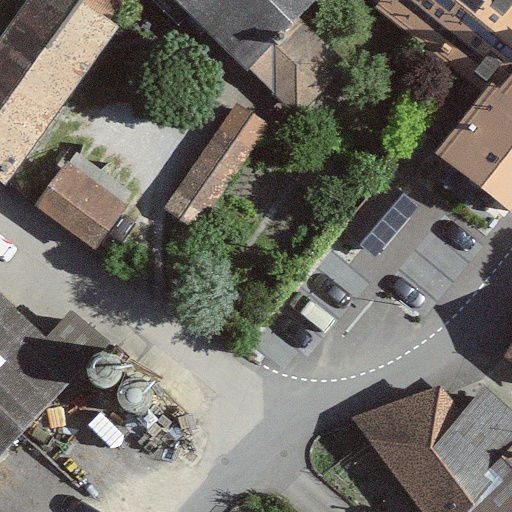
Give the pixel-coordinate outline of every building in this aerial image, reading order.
[(25,0),(0,34),(0,185),(1,186),(116,31),(73,0),(25,0)] [(168,0),(244,73),(248,68),(293,116),(345,68),(298,18),(315,0),(168,0)] [(511,0),(372,0),(495,98),(446,160),(511,212),(511,210),(511,0)] [(208,213),(267,125),(230,100),(170,188),(208,213)] [(32,209),(93,254),(130,203),(69,159),(32,209)] [(0,454),(78,374),(0,299),(0,454)] [(511,339),(498,358),(511,368),(511,339)] [(354,421),(418,511),(511,511),(511,412),(479,385),(456,412),(435,384),(354,421)]
